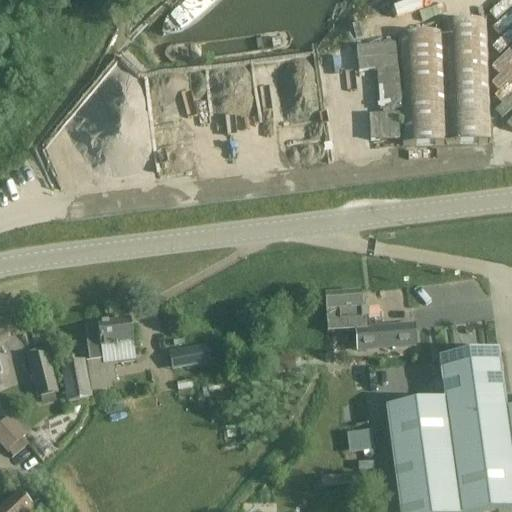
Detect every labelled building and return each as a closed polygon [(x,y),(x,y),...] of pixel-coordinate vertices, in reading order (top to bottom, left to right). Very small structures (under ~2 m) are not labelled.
[(394,47),(356,49),(357,53),(358,73),(377,72),(379,113),(383,113),(383,117),(368,118),(370,142),(399,140),(398,120),(398,116),(390,116),(390,111),(401,111),(401,128),(402,148),(492,144),(491,124),(487,30),(487,24),(442,25),(443,32),(443,36),(400,37),(403,101),(400,102),(394,47)] [(359,295),(325,298),(328,334),(356,332),(358,353),(413,348),(413,342),(412,328),(411,328),(368,331),(367,320),(379,319),(378,309),(368,310),(368,309),(361,309),(359,295)] [(134,362),(134,360),(129,322),(85,327),(89,363),(102,362),(102,366),(134,362)] [(44,329),(30,332),(34,348),(48,344),(44,329)] [(206,347),(169,354),(173,374),(210,367),(206,347)] [(444,404),(385,412),(398,511),(511,511),(511,412),(506,413),(498,354),(438,362),(444,404)] [(37,400),(57,395),(47,357),(28,362),(37,400)] [(272,360),(274,376),(295,373),(293,357),(272,360)] [(90,400),(90,396),(85,362),(61,365),(67,403),(90,400)] [(268,362),(258,362),(258,373),(269,373),(268,362)] [(7,453),(22,440),(26,437),(9,417),(0,425),(0,447),(6,454),(7,453)] [(31,511),(34,509),(19,494),(0,511),(31,511)]
